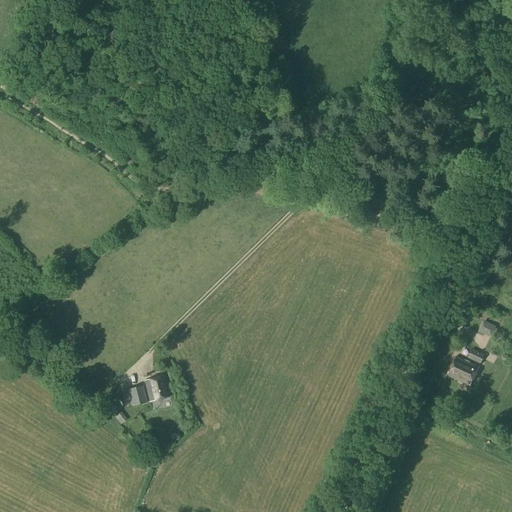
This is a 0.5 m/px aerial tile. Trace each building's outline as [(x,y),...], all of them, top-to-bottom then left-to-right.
[(493,336),(496,329),(495,328),(495,327),(483,321),(477,332),(490,338),(491,336),(493,336)] [(479,364),(484,355),(471,349),(467,358),(479,364)] [(469,386),(479,367),(456,356),(447,376),(469,386)] [(149,402),(170,397),(165,376),(144,381),(149,402)] [(125,408),(146,403),(142,386),(120,391),(125,408)] [(127,420),(120,412),(114,417),(120,425),(127,420)]
